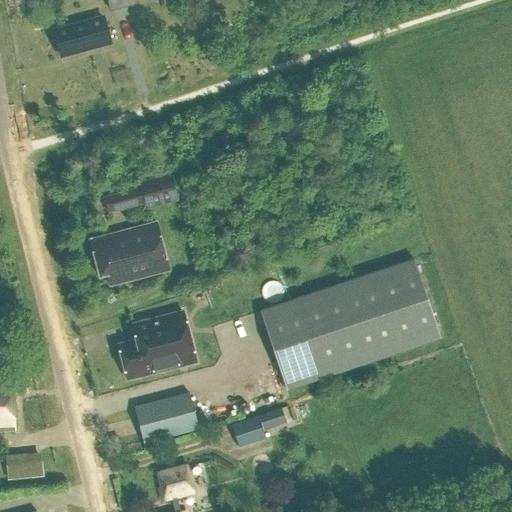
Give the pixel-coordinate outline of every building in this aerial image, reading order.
[(132,0),(107,0),(110,11),(134,4),(132,0)] [(105,22),(57,35),(63,59),(112,46),(105,22)] [(158,45),(149,45),(148,36),(114,38),(116,67),(159,64),(158,45)] [(132,185),(103,193),(104,199),(96,202),(99,213),(136,204),(138,207),(186,195),(182,179),(153,186),(152,181),(132,187),(132,185)] [(108,274),(111,285),(168,270),(155,224),(91,241),(100,276),(108,274)] [(286,389),(440,338),(414,260),(260,312),(286,389)] [(132,325),(136,341),(118,345),(127,379),(195,362),(182,312),(132,325)] [(0,430),(15,429),(11,380),(0,381),(0,430)] [(188,393),(134,407),(143,444),(197,430),(188,393)] [(304,415),(321,411),(319,402),(302,406),(304,415)] [(285,426),(295,423),(289,405),(230,425),(238,448),(264,439),(261,431),(284,424),(285,426)] [(15,465),(7,466),(8,478),(16,477),(15,465)] [(185,511),(181,511),(180,511),(176,497),(193,492),(186,466),(157,473),(160,488),(159,488),(162,500),(171,498),(174,511),(185,511)]
